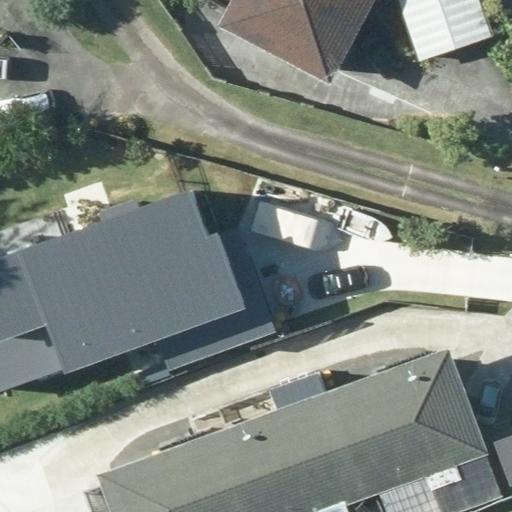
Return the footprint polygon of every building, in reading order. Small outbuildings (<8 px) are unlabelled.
[(368,0),(226,0),(219,16),(329,78),(368,0)] [(481,0),(396,0),(417,68),(495,45),(481,0)] [(140,241),(0,287),(0,389),(175,330),(265,255),(218,186),(140,241)] [(288,326),(274,289),(206,315),(220,351),(288,326)] [(511,457),(471,354),(363,390),(400,498),(405,511),(440,511),(511,486),(511,457)] [(252,511),(356,511),(384,503),(347,395),(225,437),(252,511)] [(91,511),(243,511),(216,438),(81,483),(91,511)]
